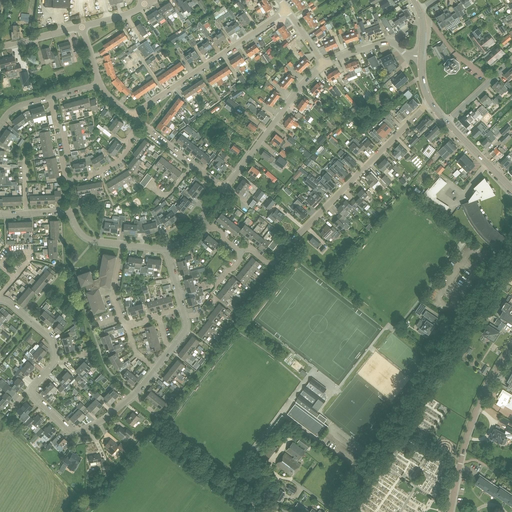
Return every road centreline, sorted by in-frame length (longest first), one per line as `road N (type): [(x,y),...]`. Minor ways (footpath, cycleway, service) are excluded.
road 1 (residential): [(511,250),(337,511)]
road 2 (residential): [(293,238),(430,103)]
road 3 (residential): [(131,116),(286,10)]
road 4 (residential): [(450,511),(473,417),(511,345)]
road 5 (residential): [(324,65),(223,189)]
road 6 (residential): [(31,392),(75,434),(132,396)]
